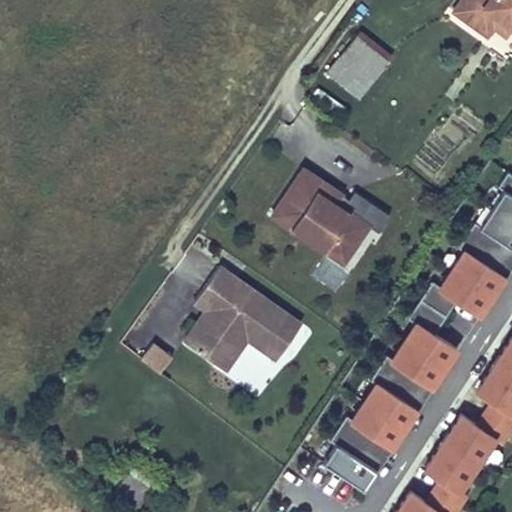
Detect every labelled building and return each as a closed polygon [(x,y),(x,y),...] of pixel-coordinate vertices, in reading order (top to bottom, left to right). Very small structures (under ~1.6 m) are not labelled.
[(511,0),(459,0),(453,10),(487,35),(500,16),(511,25),(511,0)] [(498,43),(511,25),(500,16),(487,35),(498,43)] [(388,59),(354,33),(325,71),(343,84),(350,73),(367,86),(388,59)] [(501,188),(490,205),(511,220),(511,174),(505,170),(496,184),(501,188)] [(342,200),(307,176),(276,223),(344,269),(368,231),(336,209),(342,200)] [(472,220),(464,232),(511,263),(511,220),(490,205),(478,223),(472,220)] [(461,248),(449,266),(491,294),(503,275),(505,276),(511,265),(511,263),(464,232),(456,245),(461,248)] [(430,278),(418,297),(444,314),(456,297),(479,312),(491,294),(449,266),(438,284),(430,278)] [(295,330),(213,271),(188,305),(201,314),(207,319),(202,325),(196,321),(178,346),(206,367),(229,335),(241,344),(270,365),(295,330)] [(413,321),(402,338),(443,365),(456,347),(433,332),(444,314),(418,297),(406,316),(413,321)] [(207,319),(201,314),(196,321),(202,325),(207,319)] [(511,334),(493,361),(511,373),(511,334)] [(229,335),(206,367),(218,375),(241,344),(229,335)] [(385,352),(376,365),(425,397),(433,385),(431,384),(443,365),(402,338),(390,356),(385,352)] [(138,357),(159,372),(172,354),(151,339),(138,357)] [(491,399),(483,411),(508,427),(511,421),(511,411),(511,409),(511,373),(493,361),(475,388),(491,399)] [(373,381),(362,399),(403,426),(415,408),(417,410),(425,397),(376,365),(368,377),(373,381)] [(345,413),(336,426),(385,457),(393,445),(391,444),(403,426),(362,399),(350,416),(345,413)] [(459,412),(441,439),(477,463),(494,437),(499,440),(508,427),(483,411),(475,423),(459,412)] [(321,460),(362,487),(375,468),(376,470),(385,457),(336,426),(328,438),(334,442),(321,460)] [(439,477),(432,489),(456,505),(465,492),(459,489),(477,463),(441,439),(423,467),(439,477)] [(408,490),(393,511),(451,511),(456,505),(432,489),(424,500),(408,490)]
